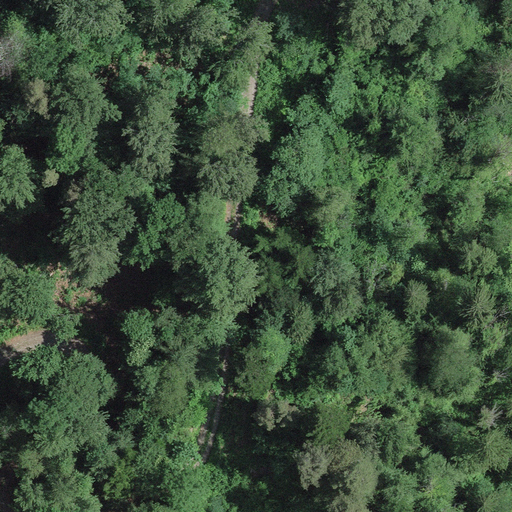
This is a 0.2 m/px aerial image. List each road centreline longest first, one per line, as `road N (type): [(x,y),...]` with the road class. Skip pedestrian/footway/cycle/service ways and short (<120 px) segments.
road 1 (track): [(118,511),(176,479),(210,441),(222,389),(225,258),(249,59),(269,0)]
road 2 (track): [(0,361),(19,345),(59,344),(85,359),(90,390),(76,419),(13,467),(0,492)]
